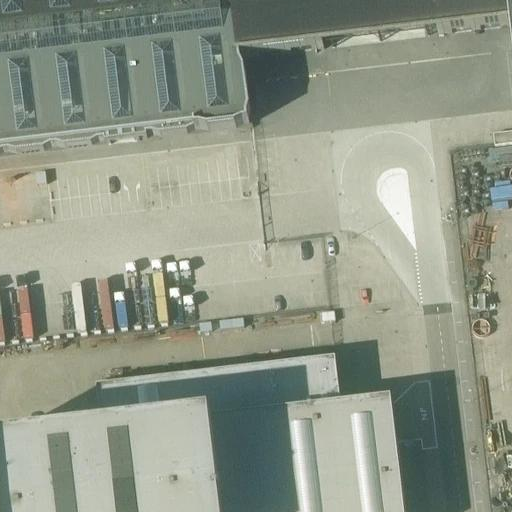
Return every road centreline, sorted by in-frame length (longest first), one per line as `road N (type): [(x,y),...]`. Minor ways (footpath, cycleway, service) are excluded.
road 1 (unknown): [(443,319),(0,368)]
road 2 (unclassified): [(465,511),(427,179)]
